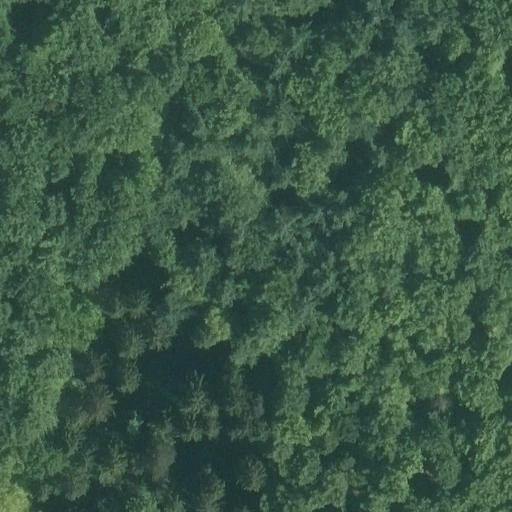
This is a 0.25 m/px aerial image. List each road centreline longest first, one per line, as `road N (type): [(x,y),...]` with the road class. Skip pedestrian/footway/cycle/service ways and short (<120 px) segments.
road 1 (track): [(199,0),(0,485)]
road 2 (track): [(10,460),(127,511)]
